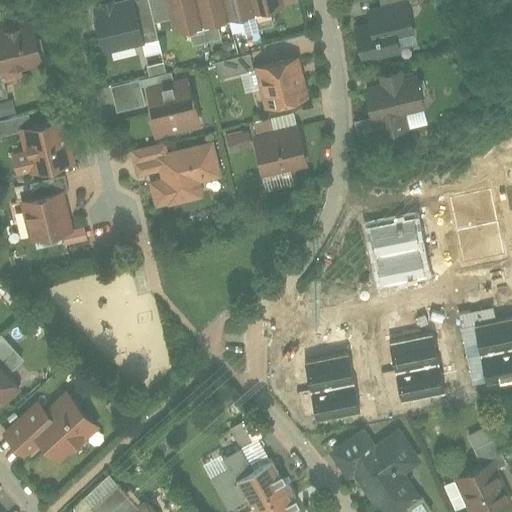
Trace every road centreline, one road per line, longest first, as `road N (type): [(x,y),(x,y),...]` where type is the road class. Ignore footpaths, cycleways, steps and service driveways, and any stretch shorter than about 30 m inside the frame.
road 1 (residential): [(260,316),(308,261),(335,204),(344,147),(340,97),(316,0)]
road 2 (residential): [(260,316),(301,320),(511,277)]
road 3 (residential): [(65,0),(117,218)]
road 4 (residential): [(342,511),(258,390),(260,316)]
